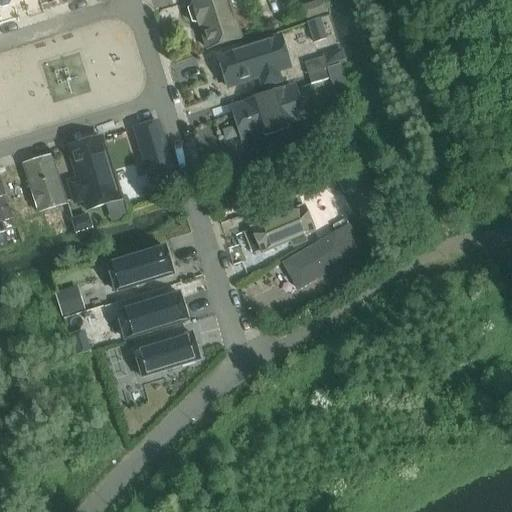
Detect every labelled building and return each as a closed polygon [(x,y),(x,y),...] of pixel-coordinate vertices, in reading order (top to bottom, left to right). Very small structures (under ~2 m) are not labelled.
[(0,0),(0,25),(28,17),(29,18),(44,13),(40,0),(0,0)] [(40,0),(44,13),(56,8),(82,0),(40,0)] [(180,0),(183,5),(161,12),(157,19),(170,59),(174,64),(175,64),(262,36),(309,20),(331,13),(327,0),(180,0)] [(281,83),(308,75),(326,70),(326,71),(345,65),(331,13),(268,35),(262,36),(175,64),(174,72),(187,115),(263,89),(281,84),(281,83)] [(308,75),(281,83),(281,84),(263,89),(187,115),(192,129),(205,174),(208,174),(210,181),(214,179),(215,177),(255,162),(316,137),(321,135),(353,93),(345,65),(326,71),(326,70),(308,75)] [(103,137),(125,213),(153,205),(156,204),(159,202),(162,201),(165,201),(167,201),(179,197),(156,121),(103,137)] [(68,210),(73,229),(125,213),(103,137),(50,154),(68,210)] [(0,169),(0,173),(22,244),(73,229),(68,210),(50,154),(0,169)] [(364,166),(337,182),(344,195),(359,187),(372,209),(384,202),(364,166)] [(0,250),(22,244),(0,173),(0,250)] [(305,213),(252,234),(261,255),(314,234),(305,213)] [(348,232),(287,268),(300,290),(361,254),(348,232)] [(166,242),(90,265),(102,304),(178,280),(166,242)] [(178,280),(102,304),(114,342),(190,318),(178,280)] [(80,285),(57,292),(65,316),(87,309),(80,285)] [(190,318),(114,342),(126,380),(202,356),(190,318)]
